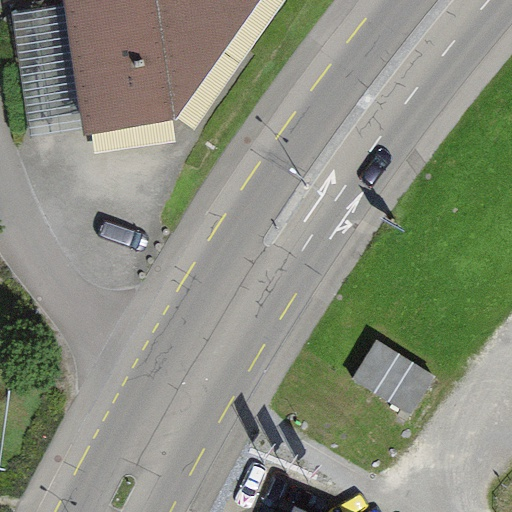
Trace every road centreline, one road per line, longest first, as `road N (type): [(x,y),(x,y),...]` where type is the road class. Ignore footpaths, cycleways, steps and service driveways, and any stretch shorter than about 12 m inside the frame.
road 1 (secondary): [(204,399),(317,227),(496,0)]
road 2 (secondary): [(408,0),(232,243),(155,374)]
road 3 (track): [(20,0),(41,173),(86,223),(103,260),(95,334)]
road 4 (residential): [(0,185),(37,262),(95,334),(155,374)]
road 5 (track): [(39,0),(63,193)]
road 6 (secondary): [(155,374),(82,511)]
road 7 (secondary): [(147,511),(204,399)]
